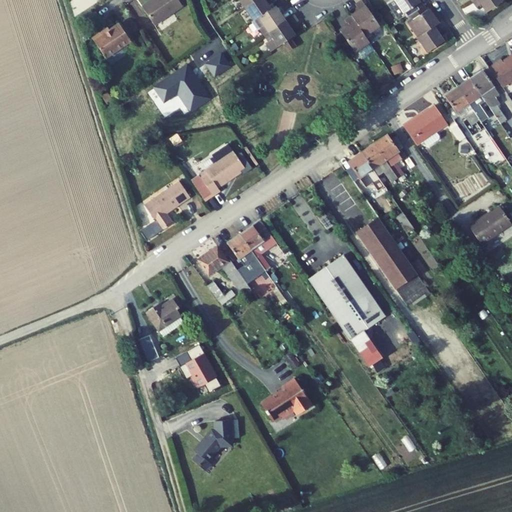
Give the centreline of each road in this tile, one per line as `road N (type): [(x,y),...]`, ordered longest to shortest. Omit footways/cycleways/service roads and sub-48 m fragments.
road 1 (residential): [(115,292),(475,47)]
road 2 (track): [(144,270),(62,0)]
road 3 (unclassified): [(0,341),(115,292)]
